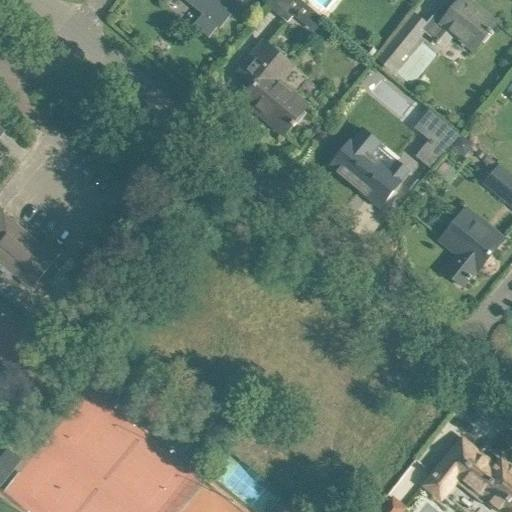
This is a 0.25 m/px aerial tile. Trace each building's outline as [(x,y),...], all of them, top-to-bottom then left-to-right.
[(168,0),(168,1),(169,0),(184,0),(202,15),(193,26),(209,38),(217,27),(220,29),(243,0),(168,0)] [(300,0),(272,0),(267,7),(287,23),(293,15),(314,32),(324,19),(300,0)] [(488,33),(492,36),(494,33),(490,31),(496,24),(466,0),(460,0),(453,10),(444,3),(427,24),(416,15),(378,62),(392,73),(424,32),(432,38),(443,47),(454,33),(474,50),(488,33)] [(296,66),(265,41),(238,73),(254,86),(242,100),(283,135),(306,107),(280,85),(296,66)] [(429,141),(415,157),(431,170),(460,135),(444,122),(429,141)] [(351,142),(330,168),(358,190),(359,189),(368,197),(367,198),(379,208),(401,183),(400,182),(408,172),(396,162),(387,172),(369,157),(379,146),(380,144),(362,130),(352,143),(351,142)] [(511,207),(511,177),(499,166),(484,184),(511,207)] [(204,206),(195,198),(187,207),(196,215),(204,206)] [(0,263),(16,276),(31,289),(63,251),(47,237),(41,245),(0,210),(0,263)] [(503,241),(487,228),(465,210),(441,240),(460,255),(446,273),(461,285),(476,268),(479,270),(503,241)] [(511,511),(511,468),(502,460),(496,467),(462,439),(442,465),(499,511),(502,511),(505,510),(507,511),(511,511)] [(6,449),(0,456),(0,486),(21,461),(6,449)] [(393,498),(381,511),(402,511),(406,509),(393,498)]
